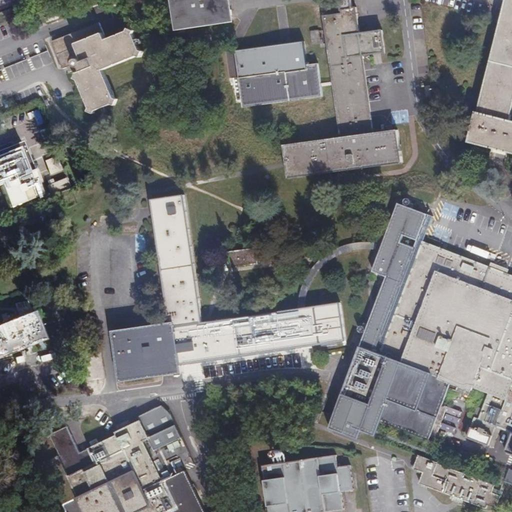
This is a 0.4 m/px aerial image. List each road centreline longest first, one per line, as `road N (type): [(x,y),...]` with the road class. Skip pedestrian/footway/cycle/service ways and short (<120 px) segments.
road 1 (unclassified): [(511,215),(466,185),(415,109),(403,0)]
road 2 (unclassified): [(0,400),(58,404),(181,388)]
road 3 (unclassified): [(181,388),(319,375)]
road 4 (unclassified): [(181,388),(199,457),(229,511)]
